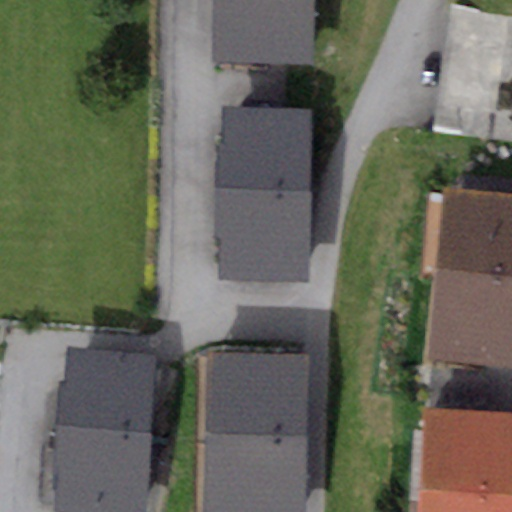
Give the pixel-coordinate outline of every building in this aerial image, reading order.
[(312,0),(219,0),(219,62),(311,63),(312,0)] [(511,17),(449,10),(435,133),(511,141),(511,17)] [(309,111),(228,108),(222,275),(303,278),(309,111)] [(511,194),(445,189),(429,360),(511,367),(511,194)] [(304,511),(308,356),(210,353),(206,511),(304,511)] [(144,511),(157,365),(69,358),(55,511),(144,511)] [(511,511),(511,412),(425,408),(418,511),(511,511)]
